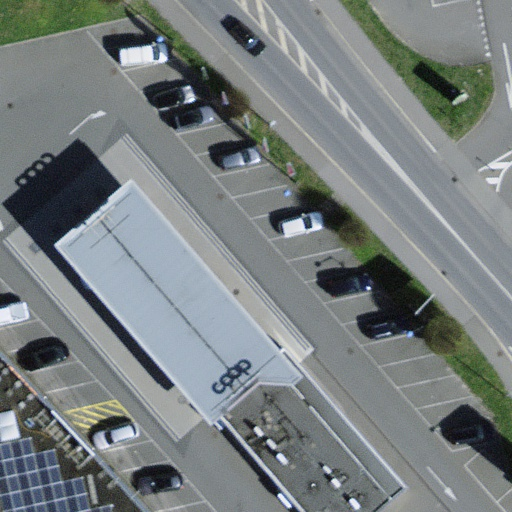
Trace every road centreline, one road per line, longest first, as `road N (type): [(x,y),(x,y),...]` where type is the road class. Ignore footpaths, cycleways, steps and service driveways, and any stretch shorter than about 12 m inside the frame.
road 1 (tertiary): [(207,0),(398,168)]
road 2 (tertiary): [(398,168),(286,0)]
road 3 (tertiary): [(398,168),(511,299)]
